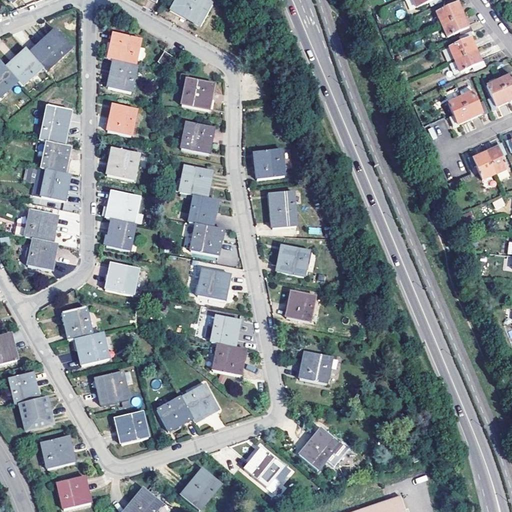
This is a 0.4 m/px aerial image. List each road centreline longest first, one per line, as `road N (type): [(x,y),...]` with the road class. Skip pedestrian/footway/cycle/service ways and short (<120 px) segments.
road 1 (residential): [(21,310),(100,455),(115,468),(270,423),(279,406),(234,171),(230,70),(108,0)]
road 2 (secondary): [(303,24),(476,439),(498,511)]
road 3 (residential): [(21,310),(80,275),(88,261),(91,0)]
